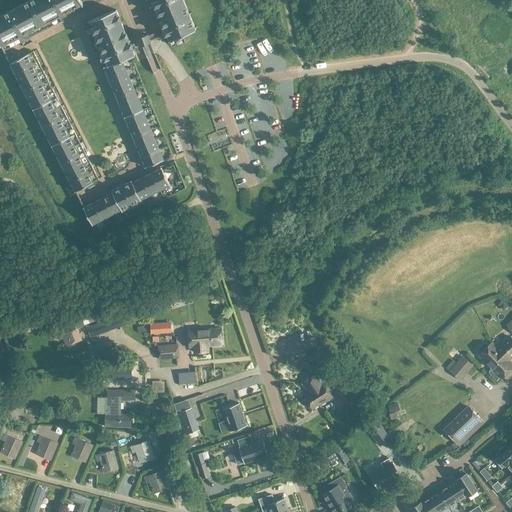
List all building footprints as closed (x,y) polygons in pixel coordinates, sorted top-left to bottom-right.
[(29,0),(0,15),(0,43),(2,47),(19,38),(20,39),(26,36),(26,35),(60,18),(60,19),(67,15),(66,14),(83,6),(82,5),(83,4),(81,1),(84,0),(29,0)] [(153,0),(165,29),(164,29),(167,34),(172,45),(182,41),(180,36),(196,30),(183,0),(153,0)] [(130,43),(126,32),(116,10),(86,22),(104,67),(122,60),(135,55),(131,46),(132,45),(131,43),(130,43)] [(15,72),(38,60),(33,51),(10,63),(15,72)] [(38,60),(15,72),(19,81),(43,69),(38,60)] [(108,77),(126,70),(122,60),(104,67),(108,77)] [(43,69),(19,81),(24,90),(47,79),(43,69)] [(130,80),(126,70),(108,77),(113,87),(130,80)] [(52,88),(47,79),(24,90),(29,100),(52,88)] [(130,80),(113,87),(117,97),(135,90),(130,80)] [(57,97),(52,88),(29,100),(33,109),(57,97)] [(135,90),(117,97),(121,107),(139,100),(135,90)] [(57,97),(33,109),(38,118),(61,106),(57,97)] [(139,100),(121,107),(125,117),(143,110),(139,100)] [(66,115),(61,106),(38,118),(43,127),(66,115)] [(143,110),(125,117),(129,127),(147,120),(143,110)] [(66,115),(43,127),(47,136),(71,124),(66,115)] [(147,120),(129,127),(133,137),(151,130),(147,120)] [(75,134),(71,124),(47,136),(52,146),(75,134)] [(159,125),(153,127),(156,133),(161,131),(159,125)] [(155,140),(151,130),(133,137),(137,148),(155,140)] [(213,134),(215,140),(229,136),(228,131),(213,134)] [(75,134),(52,146),(57,155),(80,143),(75,134)] [(159,150),(155,140),(137,148),(142,158),(159,150)] [(80,143),(57,155),(61,164),(85,152),(80,143)] [(163,160),(159,150),(142,158),(146,168),(163,160)] [(85,152),(61,164),(66,173),(89,161),(85,152)] [(233,172),(242,169),(238,157),(229,160),(233,172)] [(89,161),(66,173),(71,182),(94,170),(89,161)] [(161,168),(152,173),(160,190),(170,185),(161,168)] [(94,170),(71,182),(76,191),(99,180),(94,170)] [(160,190),(152,173),(142,178),(151,195),(160,190)] [(240,189),(248,185),(245,177),(236,181),(240,189)] [(132,181),(131,181),(143,204),(153,199),(151,195),(142,178),(133,183),(132,181)] [(131,181),(122,186),(133,209),(143,204),(131,181)] [(122,186),(112,191),(112,193),(113,193),(121,210),(124,214),(133,209),(122,186)] [(113,193),(112,193),(103,197),(112,215),(121,210),(113,193)] [(112,215),(103,197),(93,202),(102,220),(112,215)] [(102,220),(93,202),(84,207),(92,225),(102,220)] [(189,290),(180,292),(182,299),(191,296),(189,290)] [(271,305),(257,310),(270,354),(279,351),(275,341),(310,330),(303,307),(274,316),(271,305)] [(95,317),(97,322),(116,316),(114,310),(95,317)] [(42,312),(22,319),(25,330),(45,324),(42,312)] [(84,325),(96,321),(93,312),(91,313),(81,317),(84,325)] [(118,316),(86,327),(90,338),(122,327),(118,316)] [(84,325),(81,317),(59,324),(66,345),(81,340),(77,327),(84,325)] [(151,334),(171,332),(171,322),(150,324),(151,334)] [(145,325),(137,327),(139,334),(147,331),(145,325)] [(220,329),(189,331),(190,348),(194,347),(194,353),(207,352),(207,346),(221,345),(220,329)] [(497,348),(496,350),(498,353),(501,356),(503,354),(506,357),(507,359),(508,360),(511,356),(511,338),(510,337),(497,348)] [(481,353),(479,355),(492,369),(489,371),(489,374),(496,381),(499,378),(500,379),(511,367),(511,363),(508,360),(507,359),(506,357),(503,354),(501,356),(498,353),(496,350),(497,348),(492,343),(489,345),(484,344),(479,348),(481,353)] [(158,360),(178,359),(177,344),(157,345),(158,360)] [(317,350),(308,356),(312,362),(321,356),(317,350)] [(471,367),(463,360),(461,358),(450,371),(460,379),(471,367)] [(113,380),(132,379),(132,367),(112,367),(113,380)] [(195,371),(178,372),(179,384),(196,383),(195,371)] [(310,393),(328,383),(323,376),(319,375),(316,377),(316,376),(304,384),(310,393)] [(328,383),(310,393),(304,397),(312,409),(320,404),(321,405),(333,397),(332,397),(336,395),(343,405),(351,400),(348,395),(353,391),(346,381),(337,387),(333,380),(328,383)] [(120,414),(120,408),(121,402),(121,401),(121,400),(135,400),(135,390),(128,390),(107,390),(107,397),(105,397),(105,401),(105,413),(105,427),(128,428),(131,428),(132,414),(128,414),(120,414)] [(358,401),(352,405),(355,411),(362,407),(358,401)] [(223,409),(230,431),(231,431),(246,426),(247,426),(239,403),(238,403),(223,409),(223,408),(223,409)] [(397,403),(389,406),(391,413),(399,411),(397,403)] [(141,414),(158,414),(158,406),(141,406),(141,414)] [(468,407),(444,429),(457,443),(481,420),(468,407)] [(191,408),(178,413),(185,434),(188,433),(196,430),(198,429),(191,408)] [(372,436),(382,428),(374,417),(364,425),(372,436)] [(5,434),(2,440),(6,441),(3,448),(11,452),(9,456),(15,459),(22,442),(5,434)] [(40,436),(38,442),(41,443),(36,454),(50,460),(58,443),(40,436)] [(76,437),(74,443),(78,444),(74,453),(81,456),(79,459),(85,462),(93,445),(76,437)] [(263,440),(239,447),(244,463),(268,455),(263,440)] [(130,447),(133,453),(136,452),(139,459),(147,456),(149,460),(154,458),(148,441),(130,447)] [(506,445),(499,451),(501,454),(494,460),(502,469),(506,465),(511,459),(511,444),(508,448),(506,445)] [(340,445),(334,449),(339,458),(345,454),(340,445)] [(95,455),(97,461),(101,461),(102,468),(112,465),(113,470),(118,468),(114,450),(95,455)] [(370,476),(379,491),(402,478),(393,462),(392,463),(389,458),(381,463),(383,468),(370,476)] [(204,463),(197,465),(197,466),(199,473),(201,478),(209,476),(204,463)] [(484,468),(480,472),(487,481),(492,477),(484,468)] [(144,477),(146,483),(150,482),(152,489),(161,486),(163,490),(168,488),(162,471),(144,477)] [(476,489),(466,474),(457,480),(467,496),(476,489)] [(341,477),(324,487),(327,491),(323,494),(333,511),(343,511),(351,507),(349,503),(353,501),(349,494),(345,496),(341,489),(346,486),(341,477)] [(41,501),(45,483),(36,481),(32,499),(41,501)] [(467,496),(458,481),(449,487),(458,501),(467,496)] [(496,482),(492,486),(497,492),(502,488),(496,482)] [(441,511),(458,501),(449,487),(430,499),(438,511),(441,511)] [(72,491),(69,499),(80,502),(77,511),(84,511),(89,497),(72,491)] [(274,501),(272,495),(259,499),(261,507),(268,504),(270,511),(288,511),(284,498),(274,501)] [(438,511),(430,499),(422,504),(426,511),(438,511)] [(421,503),(411,509),(413,511),(426,511),(422,504),(421,503)]
